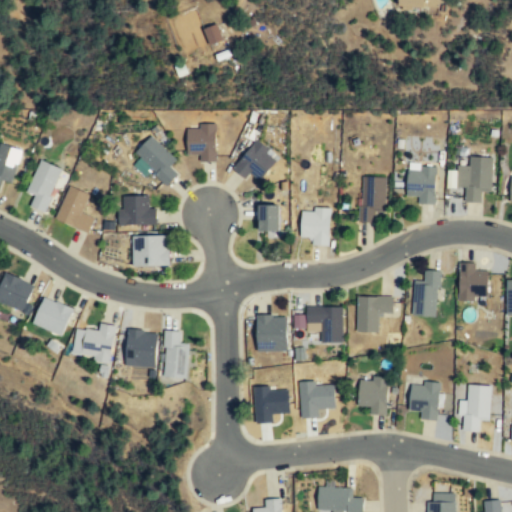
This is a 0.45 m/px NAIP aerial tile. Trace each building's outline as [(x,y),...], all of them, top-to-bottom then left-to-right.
[(209,43),(222,38),(215,22),(202,28),(209,43)] [(215,125),(186,125),(186,154),(197,154),(197,161),(215,161),(215,125)] [(133,154),(168,183),(177,172),(169,166),(176,158),(148,135),(133,154)] [(256,183),(277,158),(254,139),(234,165),(256,183)] [(20,149),(0,143),(0,185),(1,180),(11,182),(20,149)] [(455,187),(464,187),(463,202),(480,202),(480,190),(491,191),(491,156),(467,156),(467,165),(456,165),(455,187)] [(26,191),(34,195),(29,206),(42,211),(61,168),(40,159),(26,191)] [(406,195),(417,196),(416,204),(434,205),(435,165),(406,164),(406,195)] [(384,175),(359,175),(359,221),(374,221),(374,211),(384,211),(384,175)] [(88,194),(68,185),(54,218),(88,232),(94,217),(81,211),(88,194)] [(155,207),(147,207),(147,195),(119,195),(119,224),(155,224),(155,207)] [(257,230),(279,230),(279,203),(257,203),(257,230)] [(328,243),(328,206),(300,206),(300,237),(309,237),(309,243),(328,243)] [(131,235),(131,266),(167,266),(167,235),(131,235)] [(457,298),(487,298),(487,271),(474,271),(474,263),(457,263),(457,298)] [(422,281),(413,280),(411,315),(436,316),(438,270),(422,270),(422,281)] [(0,285),(0,302),(23,311),(33,284),(5,273),(0,285)] [(60,336),(73,310),(44,296),(31,322),(60,336)] [(356,296),(355,332),(377,332),(377,312),(392,313),(392,296),(356,296)] [(305,306),(305,331),(320,331),(320,343),(341,343),(341,306),(305,306)] [(305,314),(293,314),(293,327),(305,327),(305,314)] [(256,315),(256,350),(285,350),(285,315),(256,315)] [(114,325),(98,322),(97,331),(77,328),(73,355),(110,360),(114,325)] [(123,364),(153,367),(157,332),(127,328),(123,364)] [(187,343),(179,342),(180,331),(164,330),(161,376),(185,377),(187,343)] [(320,330),(306,331),(307,341),(321,341),(320,330)] [(387,378),(358,376),(357,406),(368,406),(367,414),(385,415),(387,378)] [(336,406),(335,383),(316,384),(316,379),(300,380),(302,417),(319,417),(319,407),(336,406)] [(410,381),(407,410),(419,411),(418,418),(435,420),(439,384),(410,381)] [(488,420),(489,385),(466,384),(466,401),(458,400),(457,430),(477,431),(478,420),(488,420)] [(256,422),(274,421),(274,412),(291,412),(290,389),(271,389),(271,385),(255,386),(256,422)] [(362,511),(362,497),(352,497),(352,485),(317,486),(317,511),(362,511)] [(454,511),(454,491),(432,491),(432,501),(424,501),(424,511),(454,511)] [(252,511),(281,511),(281,497),(262,498),(262,507),(252,508),(252,511)] [(474,511),(499,511),(498,498),(482,499),(483,510),(474,511)]
